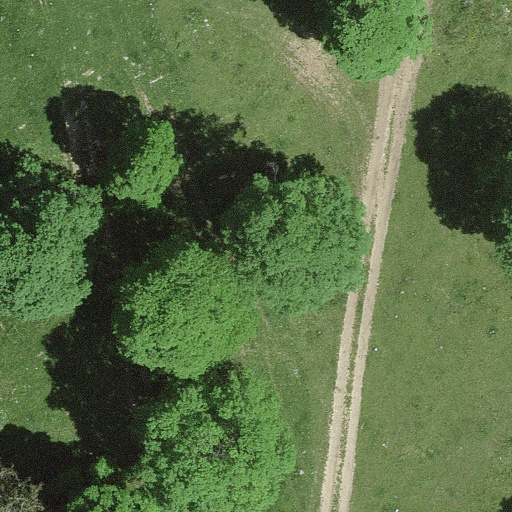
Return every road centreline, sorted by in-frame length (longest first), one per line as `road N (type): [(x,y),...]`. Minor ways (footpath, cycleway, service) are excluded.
road 1 (track): [(333,511),(364,259),(415,0)]
road 2 (track): [(219,0),(331,60),(383,161)]
